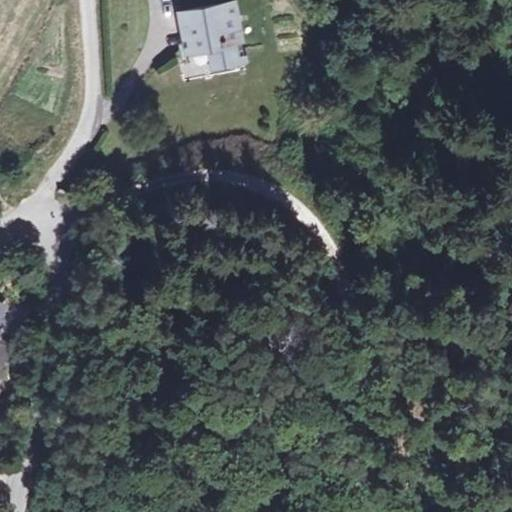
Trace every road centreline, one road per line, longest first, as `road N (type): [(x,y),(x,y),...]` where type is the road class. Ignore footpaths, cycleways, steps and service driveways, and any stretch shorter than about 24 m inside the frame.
road 1 (unclassified): [(47,225),(210,177),(279,195),(309,220),(326,252),(342,334),(354,511)]
road 2 (residential): [(47,225),(61,264),(60,297),(13,511)]
road 3 (residential): [(17,212),(63,170),(92,117),(84,0)]
